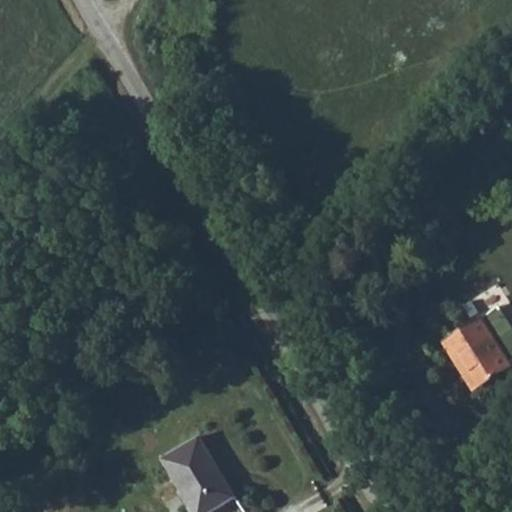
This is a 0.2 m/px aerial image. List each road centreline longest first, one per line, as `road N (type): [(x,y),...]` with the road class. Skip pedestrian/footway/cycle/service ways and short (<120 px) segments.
road 1 (unclassified): [(81,0),(386,511)]
road 2 (track): [(0,149),(129,0)]
